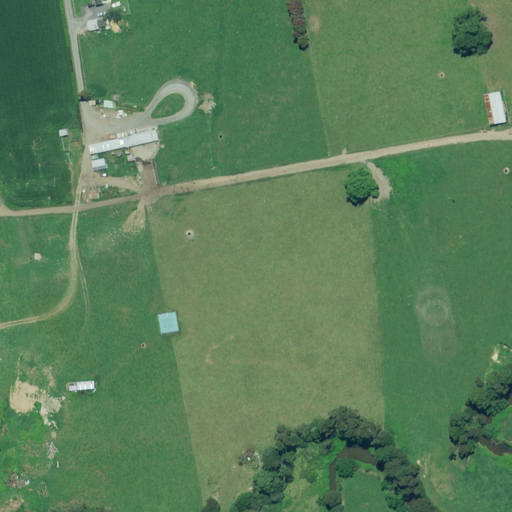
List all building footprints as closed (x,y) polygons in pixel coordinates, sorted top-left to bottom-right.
[(101,29),(100,20),(88,22),(90,31),(101,29)] [(511,122),(505,92),(488,95),(494,125),(511,122)] [(161,140),(159,131),(126,138),(125,133),(121,134),(122,139),(92,145),(93,154),(161,140)] [(108,165),(107,159),(94,161),(95,167),(108,165)] [(94,389),(94,382),(77,383),(77,390),(94,389)]
